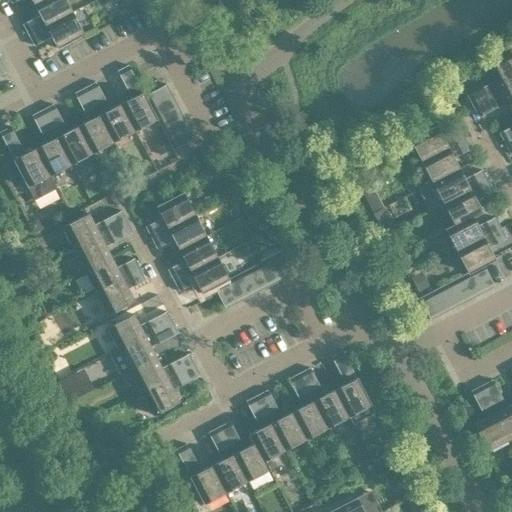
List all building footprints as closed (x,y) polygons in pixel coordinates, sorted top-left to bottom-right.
[(40,15),(23,24),(29,35),(73,12),(66,0),(42,0),(35,4),(40,15)] [(84,34),(73,12),(29,35),(34,45),(51,36),(57,48),(84,34)] [(493,82),(467,95),(473,105),(511,84),(511,57),(487,70),(493,82)] [(128,65),(117,71),(131,98),(121,103),(134,130),(156,119),(156,117),(150,107),(144,96),(128,65)] [(110,109),(96,82),(85,87),(113,141),(134,130),(121,103),(110,109)] [(167,84),(150,93),(144,96),(150,107),(172,95),(167,84)] [(511,112),(511,84),(473,105),(478,116),(505,103),(510,113),(511,112)] [(85,87),(75,93),(89,120),(78,126),(92,152),(113,141),(85,87)] [(172,95),(150,107),(156,117),(178,106),(172,95)] [(67,131),(53,104),(43,110),(71,163),(92,152),(78,126),(67,131)] [(184,117),(178,106),(156,117),(156,119),(162,128),(184,117)] [(71,163),(43,110),(32,115),(46,143),(35,148),(49,175),(71,163)] [(511,112),(510,113),(511,117),(511,126),(499,133),(505,143),(511,139),(511,112)] [(184,117),(162,128),(167,139),(189,127),(184,117)] [(436,125),(410,139),(421,161),(465,138),(460,127),(442,136),(436,125)] [(49,175),(35,148),(25,154),(11,127),(0,131),(0,132),(14,159),(35,200),(56,189),(49,175)] [(195,138),(189,127),(167,139),(173,149),(195,138)] [(465,138),(421,161),(432,182),(459,168),(453,158),(471,148),(465,138)] [(104,188),(92,165),(86,168),(82,158),(72,163),(88,196),(104,188)] [(459,168),(432,182),(443,203),(487,180),(482,170),(464,179),(459,168)] [(493,191),(487,180),(443,203),(454,224),(473,214),(473,216),(481,212),(475,200),(493,191)] [(162,218),(146,227),(151,237),(195,214),(183,193),(157,207),(162,218)] [(127,221),(122,211),(95,224),(89,213),(63,227),(74,248),(127,221)] [(195,214),(151,237),(157,248),(173,239),(179,250),(206,236),(195,214)] [(473,214),(454,224),(445,229),(457,251),(501,228),(495,217),(478,226),(473,216),(473,214)] [(133,232),(127,221),(74,248),(85,270),(112,256),(106,246),(133,232)] [(501,228),(457,251),(468,273),(470,272),(473,270),(483,265),(495,259),(489,247),(506,238),(501,228)] [(184,260),(168,269),(174,280),(217,258),(206,236),(179,250),(184,260)] [(289,248),(278,254),(289,275),(300,270),(289,248)] [(289,275),(278,254),(267,259),(279,281),(289,275)] [(117,267),(112,256),(85,270),(96,291),(140,269),(134,258),(117,267)] [(228,279),(217,258),(174,280),(179,290),(196,281),(202,293),(224,281),(228,279)] [(279,281),(267,259),(256,265),(268,287),(279,281)] [(256,265),(246,270),(257,292),(268,287),(256,265)] [(473,270),(484,292),(495,287),(483,265),(473,270)] [(140,269),(96,291),(107,313),(134,299),(128,288),(145,279),(140,269)] [(246,270),(235,276),(246,298),(257,292),(246,270)] [(484,292),(473,270),(470,272),(468,273),(462,276),(473,298),(484,292)] [(235,276),(228,279),(224,281),(236,303),(246,298),(235,276)] [(463,303),(473,298),(462,276),(451,282),(463,303)] [(224,281),(214,287),(226,309),(236,303),(224,281)] [(451,282),(441,287),(452,309),(463,303),(451,282)] [(452,309),(441,287),(430,293),(441,314),(452,309)] [(441,314),(430,293),(420,297),(431,320),(441,314)] [(172,322),(167,311),(140,325),(134,314),(107,328),(119,350),(172,322)] [(178,332),(172,322),(119,350),(130,371),(156,357),(151,347),(178,332)] [(356,378),(342,351),(331,356),(345,383),(334,389),(348,416),(353,424),(375,413),(357,377),(356,378)] [(162,368),(156,357),(130,371),(141,392),(195,365),(189,353),(162,368)] [(200,375),(195,365),(141,392),(153,414),(179,400),(173,389),(200,375)] [(310,368),(299,373),(328,426),(348,416),(334,389),(324,394),(310,368)] [(299,373),(289,379),(302,405),(292,411),(306,438),(328,426),(299,373)] [(492,380),(482,385),(510,439),(511,437),(511,404),(507,407),(492,380)] [(510,439),(482,385),(471,391),(485,418),(474,424),(488,450),(510,439)] [(281,416),(267,390),(257,395),(285,449),(306,438),(292,411),(281,416)] [(285,449),(257,395),(246,401),(260,428),(249,434),(253,443),(254,443),(264,460),(285,449)] [(244,448),(230,421),(219,427),(247,481),(269,469),(264,460),(254,443),(253,443),(244,448)] [(219,427),(208,432),(222,459),(211,465),(225,492),(247,481),(219,427)] [(201,470),(187,444),(176,449),(204,503),(225,492),(211,465),(201,470)] [(364,511),(357,498),(330,511),(364,511)]
